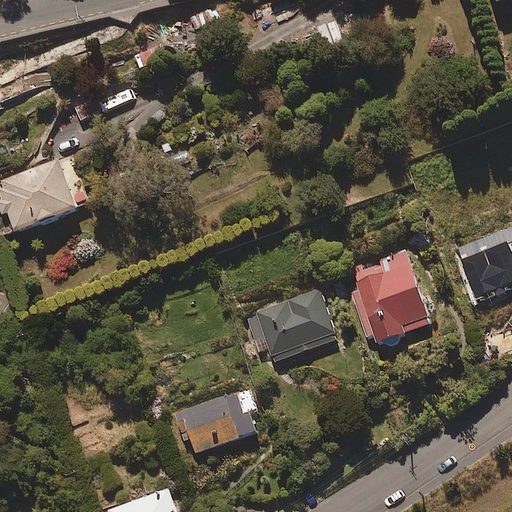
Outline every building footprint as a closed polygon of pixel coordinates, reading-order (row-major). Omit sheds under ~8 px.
[(343,48),(338,22),(304,28),(310,55),(343,48)] [(76,208),(58,159),(0,180),(0,193),(14,232),(76,208)] [(511,227),(457,247),(475,299),(511,285),(511,227)] [(430,324),(406,251),(345,272),(369,344),(430,324)] [(338,340),(320,290),(257,313),(275,362),(338,340)] [(249,409),(243,411),(237,390),(172,411),(187,457),(257,434),(249,409)] [(176,511),(168,489),(108,511),(176,511)]
